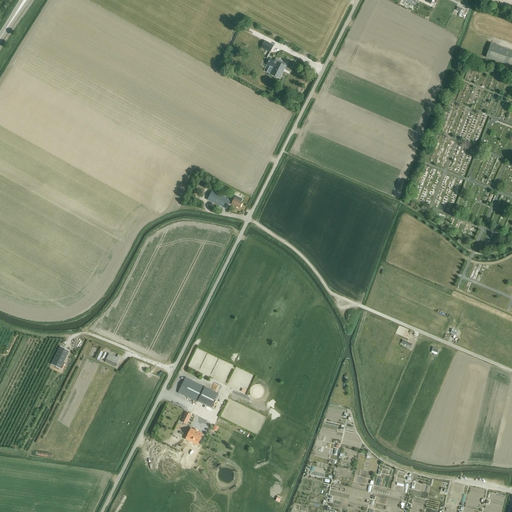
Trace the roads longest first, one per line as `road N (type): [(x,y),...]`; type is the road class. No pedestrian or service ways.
road 1 (unclassified): [(102,511),(359,0)]
road 2 (track): [(511,489),(422,474),(377,454),(358,431),(351,375)]
